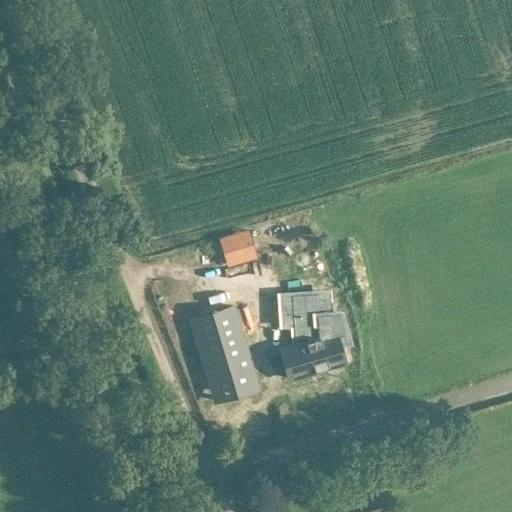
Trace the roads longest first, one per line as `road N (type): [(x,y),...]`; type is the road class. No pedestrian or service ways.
road 1 (track): [(146,511),(0,153)]
road 2 (unclassified): [(210,467),(511,379)]
road 3 (unclassified): [(210,467),(105,212)]
road 4 (track): [(105,212),(17,0)]
